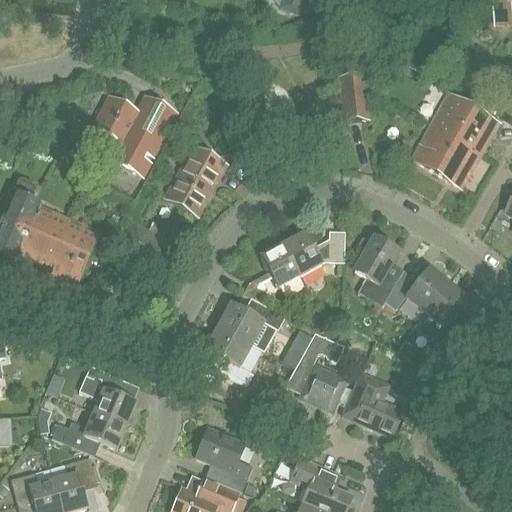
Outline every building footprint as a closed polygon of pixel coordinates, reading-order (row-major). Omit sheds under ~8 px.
[(281,0),(277,12),(300,21),(307,0),(281,0)] [(511,0),(494,0),(495,28),(511,27),(511,0)] [(412,51),(410,57),(428,66),(429,64),(430,62),(431,60),(416,52),(412,51)] [(341,102),(365,102),(363,79),(339,80),(341,102)] [(432,129),(481,158),(499,127),(450,97),(432,129)] [(112,164),(141,180),(174,117),(145,101),(137,116),(109,101),(93,131),(122,146),(112,164)] [(365,102),(341,102),(343,124),(367,123),(365,102)] [(461,193),(481,158),(432,129),(412,164),(461,193)] [(193,151),(165,202),(196,220),(225,168),(193,151)] [(99,235),(28,204),(35,189),(19,183),(0,226),(0,258),(74,291),(99,235)] [(131,226),(120,247),(167,272),(179,251),(131,226)] [(287,257),(299,279),(324,266),(337,267),(343,267),(344,236),(328,235),(328,249),(315,256),(304,235),(287,244),(282,247),(287,257)] [(376,319),(381,311),(396,285),(384,278),(397,255),(373,241),(353,275),(365,282),(357,296),(374,306),(369,315),(376,319)] [(281,289),(287,286),(299,279),(287,257),(282,247),(260,259),(268,275),(271,280),(254,289),(248,286),(242,297),(259,307),(266,311),(273,299),(277,291),(281,289)] [(424,317),(448,288),(428,272),(412,291),(399,280),(396,285),(381,311),(391,318),(404,302),(424,317)] [(468,304),(449,289),(448,288),(424,317),(444,333),(434,346),(445,355),(463,332),(452,323),(468,304)] [(284,321),(266,311),(259,307),(252,319),(230,307),(218,330),(251,348),(263,355),(276,333),(277,334),(284,321)] [(239,370),(251,348),(218,330),(205,352),(227,364),(219,379),(246,390),(252,378),(239,370)] [(13,343),(22,340),(24,339),(14,335),(11,335),(1,336),(2,344),(13,343)] [(284,391),(287,393),(302,399),(301,401),(331,414),(344,384),(308,369),(307,366),(312,355),(315,355),(325,359),(326,363),(336,367),(343,350),(314,337),(284,391)] [(92,416),(126,430),(135,407),(114,398),(120,383),(89,369),(78,395),(97,404),(92,416)] [(360,378),(349,401),(362,407),(355,425),(391,441),(402,415),(380,405),(387,390),(360,378)] [(116,453),(126,430),(92,416),(86,432),(70,425),(68,432),(57,427),(51,442),(89,458),(94,444),(116,453)] [(0,448),(11,448),(11,443),(10,432),(9,421),(0,421),(0,448)] [(207,432),(195,462),(219,472),(214,485),(241,496),(252,471),(237,464),(244,447),(207,432)] [(281,464),(286,466),(289,460),(284,457),(281,464)] [(52,484),(59,511),(86,511),(80,490),(95,486),(89,462),(64,468),(67,480),(52,484)] [(340,480),(329,475),(299,462),(290,484),(308,492),(302,508),(311,511),(345,511),(350,500),(334,493),(340,480)] [(59,511),(52,484),(37,488),(34,477),(9,483),(16,507),(31,503),(33,511),(59,511)] [(202,484),(196,498),(182,493),(173,511),(230,511),(236,498),(202,484)] [(2,486),(0,489),(0,499),(2,501),(9,492),(2,486)] [(248,486),(244,496),(252,499),(256,490),(248,486)]
